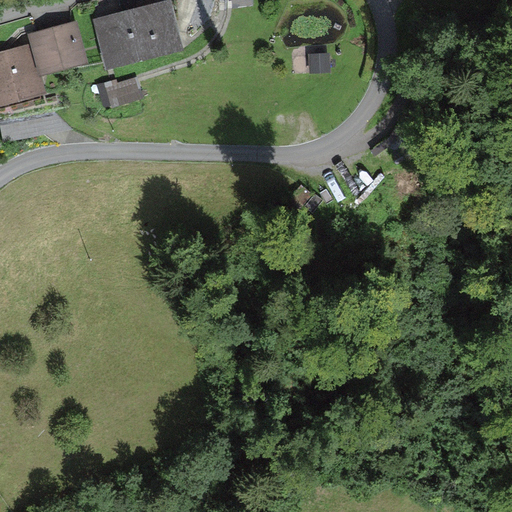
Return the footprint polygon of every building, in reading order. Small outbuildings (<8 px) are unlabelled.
[(171,0),(156,0),(93,17),(106,66),(184,45),(171,0)] [(75,19),(27,33),(30,41),(39,72),(87,58),(75,19)] [(30,41),(0,49),(0,102),(44,89),(39,72),(30,41)] [(328,51),(307,52),(309,71),(330,70),(328,51)] [(115,77),(96,83),(103,107),(142,95),(136,75),(116,81),(115,77)]
